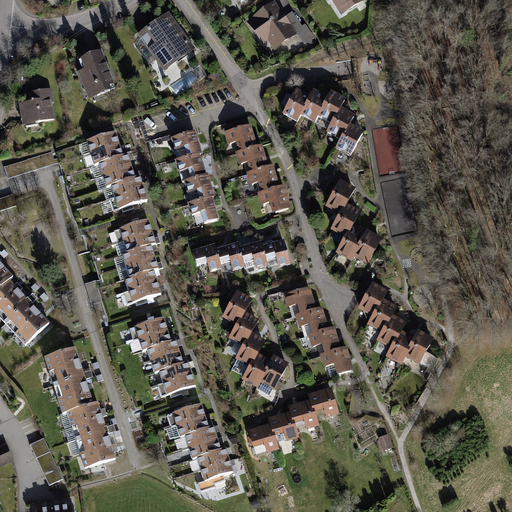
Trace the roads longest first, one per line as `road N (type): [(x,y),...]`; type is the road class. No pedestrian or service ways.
road 1 (residential): [(0,189),(47,174),(138,467)]
road 2 (residential): [(4,26),(64,23),(122,0)]
